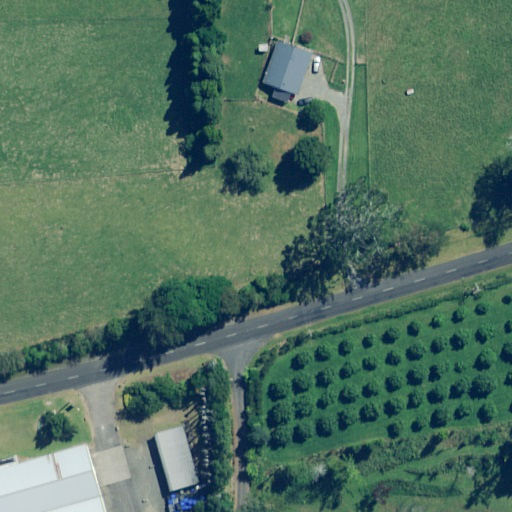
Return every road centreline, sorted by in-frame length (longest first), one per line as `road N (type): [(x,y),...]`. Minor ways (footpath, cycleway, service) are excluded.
road 1 (unclassified): [(0,390),(511,247)]
road 2 (unknown): [(238,325),(232,511)]
